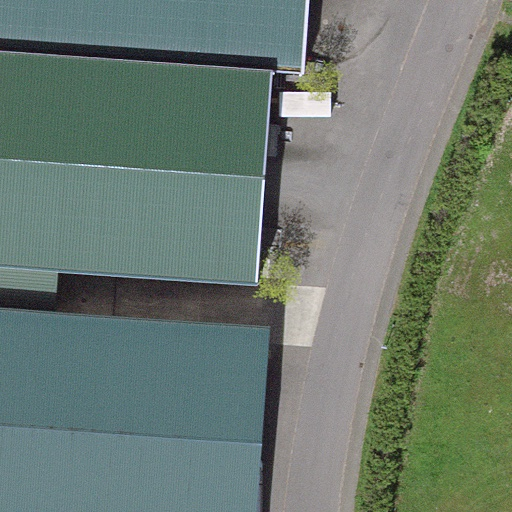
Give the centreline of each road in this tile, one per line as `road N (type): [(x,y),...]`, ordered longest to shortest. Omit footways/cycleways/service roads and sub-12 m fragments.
road 1 (residential): [(473,0),(327,392)]
road 2 (residential): [(312,511),(327,392)]
